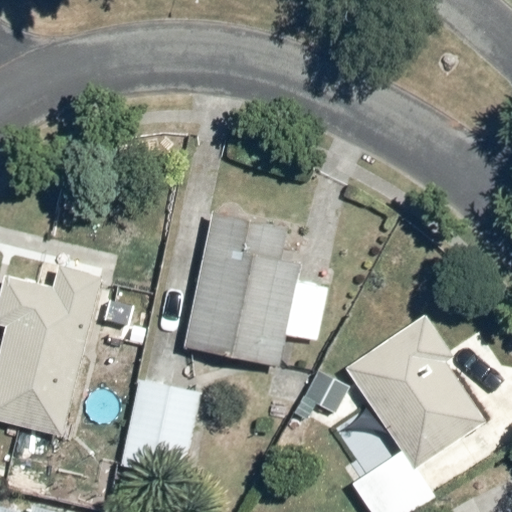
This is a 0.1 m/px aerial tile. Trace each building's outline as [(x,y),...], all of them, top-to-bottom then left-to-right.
[(215,213),(187,348),(281,367),(287,335),(322,342),(333,288),(300,281),(304,264),(285,260),(291,229),(215,213)] [(0,350),(3,352),(0,364),(0,421),(66,438),(107,277),(62,266),(56,289),(8,277),(0,307),(0,350)] [(350,367),(421,467),(489,418),(449,362),(458,356),(427,313),(350,367)] [(202,389),(138,377),(121,467),(186,479),(202,389)] [(0,511),(54,511),(0,498),(0,511)]
